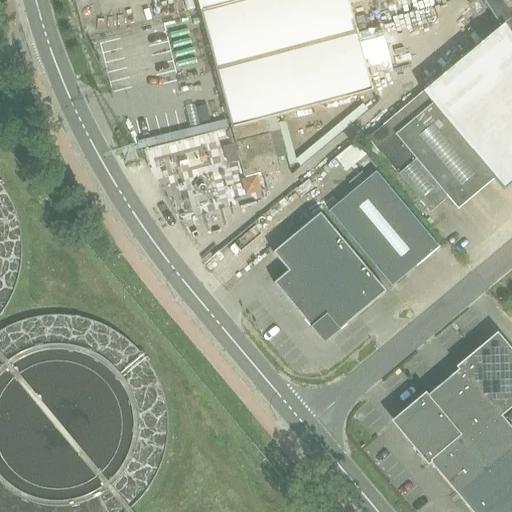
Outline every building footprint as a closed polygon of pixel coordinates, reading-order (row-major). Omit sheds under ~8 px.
[(197,0),(201,12),(246,0),(197,0)] [(348,0),(246,0),(201,12),(245,177),(261,173),(262,176),(281,171),(271,134),(269,134),(266,120),(373,92),(348,0)] [(511,0),(484,0),(500,25),(504,23),(511,36),(511,0)] [(430,212),(448,197),(458,209),(495,179),(511,164),(511,97),(472,50),(453,66),(463,78),(432,104),(423,92),(368,138),(399,175),(430,212)] [(392,287),(392,286),(439,247),(376,172),(329,212),(375,266),(374,266),(392,287)] [(273,253),(289,272),(274,284),(312,329),(314,327),(325,339),(337,329),(339,331),(386,292),(321,214),(273,253)] [(501,418),(502,417),(511,408),(511,350),(509,348),(507,350),(497,339),(481,353),(479,350),(458,367),(494,409),(501,418)] [(427,465),(494,409),(458,367),(456,368),(459,371),(429,396),(426,394),(413,404),(416,407),(397,423),(420,451),(417,453),(427,465)] [(511,449),(511,429),(502,417),(501,418),(494,409),(427,465),(428,467),(431,464),(457,496),(511,449)] [(511,449),(457,496),(470,511),(504,511),(511,506),(511,449)]
